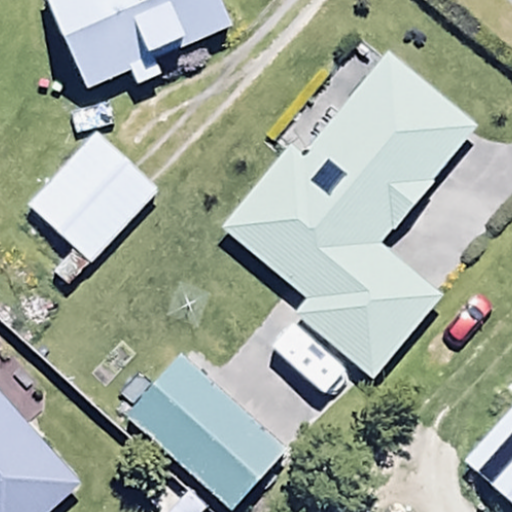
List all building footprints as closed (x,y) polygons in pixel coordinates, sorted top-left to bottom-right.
[(37,0),(78,93),(122,73),(129,89),(156,78),(150,63),(228,29),(215,0),(37,0)] [(291,166),(280,156),(214,238),(298,305),(285,321),(366,387),(439,297),(376,247),(470,130),(378,56),(291,166)] [(19,208),(63,250),(83,268),(150,195),(86,136),(19,208)] [(172,357),(118,420),(225,511),(231,511),(283,451),(172,357)] [(511,401),(511,407),(458,465),(508,511),(511,511),(511,383),(503,393),(511,401)] [(0,511),(49,511),(76,489),(0,403),(0,511)]
